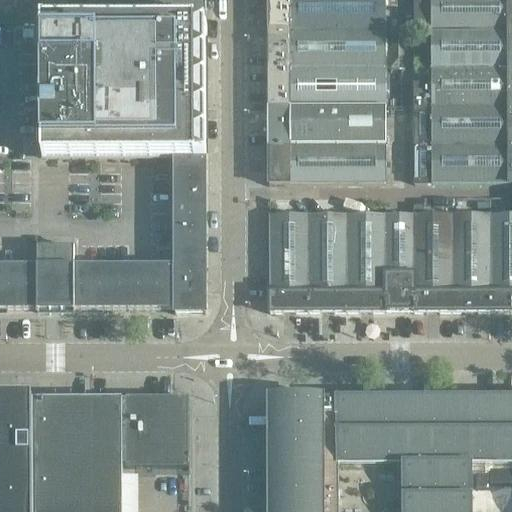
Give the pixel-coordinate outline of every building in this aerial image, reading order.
[(44,0),(45,17),(73,17),(73,0),(44,0)] [(206,16),(205,0),(104,0),(104,17),(206,16)] [(385,33),(385,0),(269,0),(269,33),(385,33)] [(428,8),(427,0),(413,0),(414,9),(428,8)] [(511,33),(511,0),(432,0),(432,34),(511,33)] [(206,161),(205,25),(42,26),(43,103),(42,103),(42,162),(42,163),(175,162),(175,270),(75,270),(75,250),(27,250),(27,270),(0,269),(0,311),(38,312),(39,312),(39,311),(55,311),(74,311),(74,313),(175,313),(175,317),(177,317),(177,315),(205,315),(205,317),(206,316),(206,161)] [(386,72),(385,33),(269,33),(269,72),(386,72)] [(511,72),(511,33),(432,34),(433,72),(511,72)] [(386,110),(386,72),(269,72),(270,110),(386,110)] [(511,72),(433,72),(433,86),(415,86),(415,187),(511,186),(511,72)] [(386,149),(386,110),(270,110),(270,149),(386,149)] [(386,187),(386,149),(270,149),(270,189),(271,189),(271,188),(386,187)] [(490,316),(491,219),(482,219),(482,202),(463,203),(453,212),(453,219),(453,316),(490,316)] [(347,316),(348,219),(348,212),(339,203),(309,203),(309,219),(309,316),(347,316)] [(453,316),(453,219),(453,212),(423,212),(423,219),(415,219),(414,219),(413,316),(453,316)] [(511,315),(511,218),(491,219),(490,316),(511,315)] [(309,316),(309,219),(270,219),(270,316),(309,316)] [(386,316),(387,219),(348,219),(347,316),(386,316)] [(413,316),(414,219),(387,219),(386,316),(413,316)] [(81,247),(80,262),(99,263),(100,248),(81,247)] [(511,511),(511,399),(330,400),(270,400),(270,511),(511,511)] [(35,511),(35,404),(33,404),(33,401),(22,401),(3,401),(0,401),(0,511),(35,511)] [(123,511),(123,469),(127,469),(127,471),(189,470),(189,401),(127,401),(127,403),(35,403),(35,404),(35,511),(123,511)]
